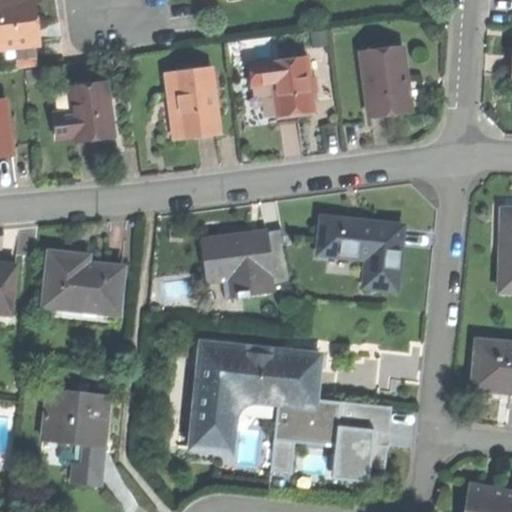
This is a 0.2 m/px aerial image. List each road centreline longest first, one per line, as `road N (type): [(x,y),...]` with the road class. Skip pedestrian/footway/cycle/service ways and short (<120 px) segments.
road 1 (residential): [(0,207),(154,196),(460,153)]
road 2 (residential): [(460,153),(430,435)]
road 3 (residential): [(471,0),(460,153)]
